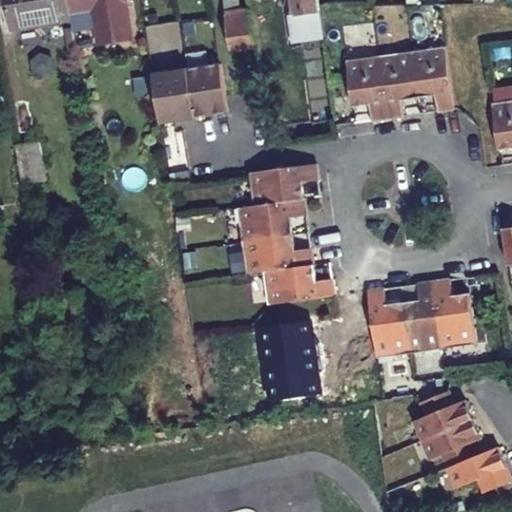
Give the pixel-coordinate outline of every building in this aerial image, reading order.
[(67,0),(8,0),(13,29),(71,18),(67,0)] [(67,0),(71,18),(73,31),(97,27),(100,45),(133,39),(126,0),(67,0)] [(224,0),(232,50),(256,46),(251,9),(241,10),(239,0),(224,0)] [(292,0),(293,3),(287,4),(292,42),(325,38),(319,0),(292,0)] [(447,43),(413,48),(419,94),(436,92),(439,108),(455,106),(447,43)] [(413,48),(380,53),(388,115),(405,112),(403,96),(419,94),(413,48)] [(380,53),(347,57),(353,103),(369,101),(371,117),(388,115),(380,53)] [(221,60),(152,71),(161,119),(229,108),(227,94),(221,60)] [(511,96),(494,99),(500,145),(511,143),(511,96)] [(41,139),(17,144),(24,184),(48,179),(41,139)] [(317,161),(250,170),(254,203),(306,196),(304,178),(319,176),(317,161)] [(308,212),(306,196),(254,203),(239,205),(244,238),(295,231),(293,214),(308,212)] [(297,247),(295,231),(244,238),(248,271),(264,269),(315,261),(313,245),(297,247)] [(318,278),(315,261),(264,269),(268,302),(336,293),(333,276),(318,278)] [(452,277),(436,279),(445,346),(479,341),(472,296),(471,290),(455,292),(452,277)] [(421,297),(404,299),(411,351),(445,346),(436,279),(419,281),(421,297)] [(385,286),(369,288),(378,355),(411,351),(404,299),(387,301),(385,286)] [(457,405),(451,391),(421,403),(427,417),(416,422),(424,441),(475,420),(467,400),(457,405)] [(483,439),(475,420),(424,441),(432,461),(443,456),(448,469),(478,457),(473,444),(483,439)] [(511,482),(511,476),(500,448),(478,457),(448,469),(456,488),(478,480),(484,494),(497,488),(511,482)]
